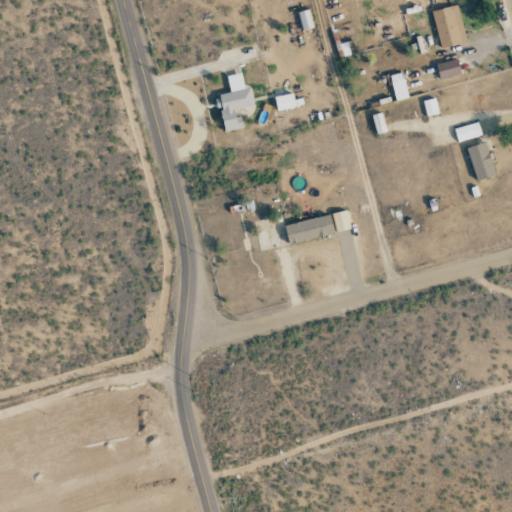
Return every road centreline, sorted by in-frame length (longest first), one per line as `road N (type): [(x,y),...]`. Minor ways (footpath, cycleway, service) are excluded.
road 1 (secondary): [(120,0),(181,223),(187,265),(175,345),(216,511)]
road 2 (residential): [(511,255),(175,345)]
